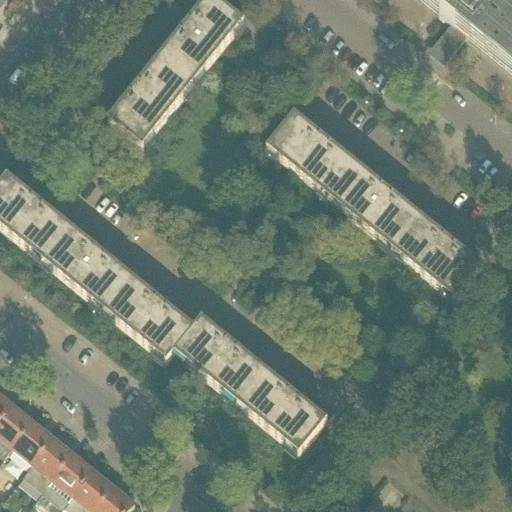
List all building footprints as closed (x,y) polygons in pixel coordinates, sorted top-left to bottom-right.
[(437,49),(440,51),(451,60),(452,59),(450,57),(464,40),(511,78),(511,11),(498,0),(414,0),(454,32),(440,49),(438,48),(437,49)] [(194,92),(245,29),(210,1),(187,29),(184,26),(177,34),(181,37),(159,64),(194,92)] [(130,99),(108,126),(108,127),(143,155),(194,92),(159,64),(137,91),(133,88),(127,96),(130,99)] [(322,144),(295,121),(266,156),(329,207),(357,172),(330,150),(333,146),(325,140),(322,144)] [(384,194),(357,172),(329,207),(391,258),(420,223),(392,201),(395,197),(387,191),(384,194)] [(35,205),(8,183),(7,182),(0,191),(0,234),(41,268),(70,234),(43,212),(46,208),(38,202),(35,205)] [(482,273),(454,251),(457,247),(449,241),(446,245),(420,223),(391,258),(454,308),(482,273)] [(41,268),(104,319),(132,285),(105,262),(108,259),(100,252),(97,256),(70,234),(41,268)] [(159,307),(132,285),(104,319),(167,370),(174,361),(173,360),(194,334),(193,334),(167,313),(170,309),(162,303),(159,307)] [(237,412),(265,377),(237,354),(240,351),(233,344),(230,348),(204,327),(204,326),(202,325),(194,334),(173,360),(174,361),(237,412)] [(299,462),(328,427),(326,426),(326,425),(299,405),(302,401),(295,395),(292,399),(265,377),(237,412),(299,462)] [(0,427),(13,412),(0,401),(0,427)] [(13,412),(0,427),(0,445),(12,455),(34,429),(13,412)] [(54,445),(34,429),(12,455),(32,471),(33,472),(54,445)] [(43,499),(74,461),(54,445),(33,472),(32,471),(23,483),(43,499)] [(65,511),(94,478),(74,461),(43,499),(58,511),(65,511)] [(99,511),(114,494),(94,478),(65,511),(99,511)] [(99,511),(134,511),(135,511),(114,494),(99,511)]
